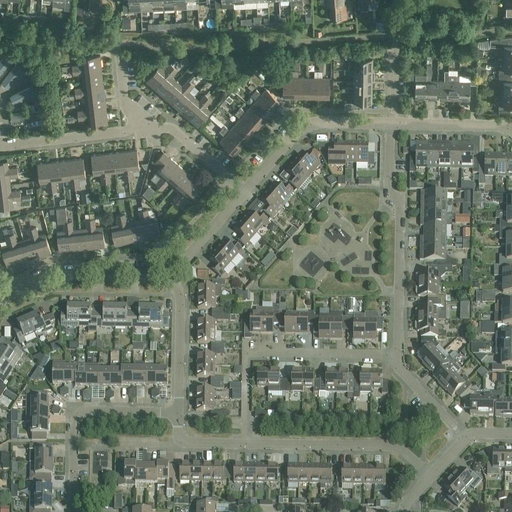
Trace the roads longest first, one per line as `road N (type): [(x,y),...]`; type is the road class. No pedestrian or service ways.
road 1 (residential): [(245,442),(245,359),(398,356)]
road 2 (residential): [(398,356),(391,124)]
road 3 (residential): [(73,511),(79,413),(178,413)]
road 4 (residential): [(430,474),(385,444),(245,442)]
road 5 (unclassified): [(243,191),(304,125),(391,124)]
road 6 (unclassified): [(0,298),(57,275),(166,271)]
road 7 (residential): [(178,413),(180,293),(166,271)]
road 8 (residential): [(4,146),(147,129)]
road 9 (residential): [(511,131),(391,124)]
